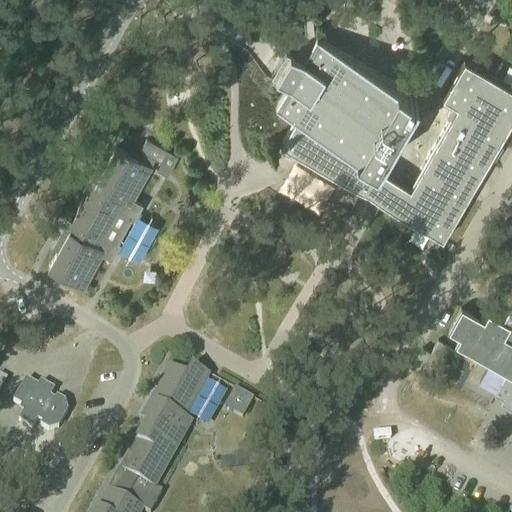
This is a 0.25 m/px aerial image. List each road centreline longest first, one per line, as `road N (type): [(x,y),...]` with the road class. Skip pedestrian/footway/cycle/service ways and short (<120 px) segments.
road 1 (unclassified): [(511,169),(388,387),(400,427),(511,489)]
road 2 (residential): [(57,511),(131,375),(130,358),(107,330),(0,271)]
road 3 (unclassified): [(0,225),(125,0)]
